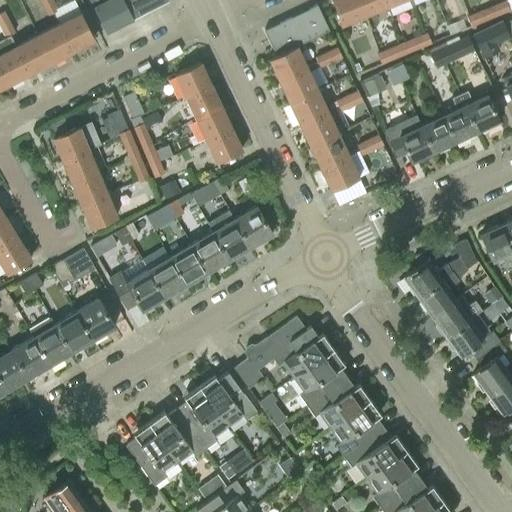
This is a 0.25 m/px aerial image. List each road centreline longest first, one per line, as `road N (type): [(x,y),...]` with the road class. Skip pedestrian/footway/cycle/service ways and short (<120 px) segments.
road 1 (residential): [(0,445),(323,259)]
road 2 (residential): [(497,511),(323,259)]
road 3 (residential): [(323,259),(212,16)]
road 4 (residential): [(0,125),(212,16)]
road 5 (residential): [(323,259),(511,171)]
